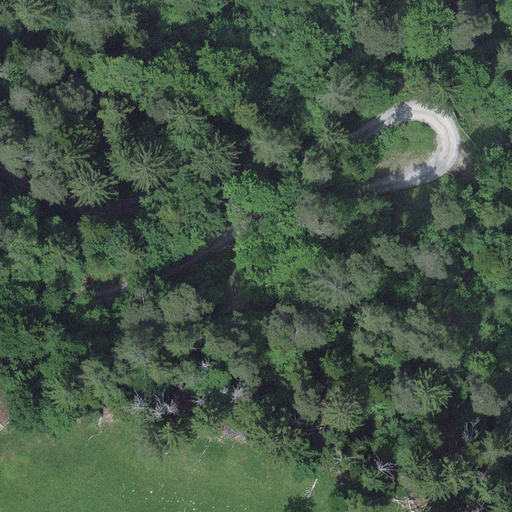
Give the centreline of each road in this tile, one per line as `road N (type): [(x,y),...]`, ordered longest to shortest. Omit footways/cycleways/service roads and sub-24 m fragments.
road 1 (track): [(0,167),(75,205),(116,210),(198,177),(337,149),(411,108),(437,117),(448,140),(432,170),(294,208),(141,281),(69,299),(0,293)]
road 2 (track): [(0,351),(46,366),(123,364),(226,319),(378,309),(466,327),(511,378)]
